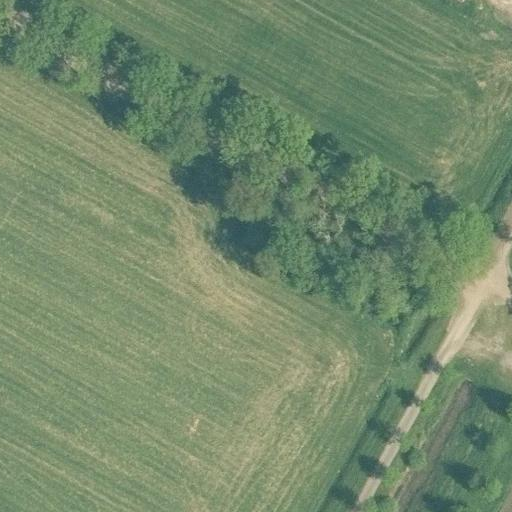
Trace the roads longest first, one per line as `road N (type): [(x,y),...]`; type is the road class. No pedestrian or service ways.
road 1 (track): [(482,283),(0,16)]
road 2 (unclassified): [(356,511),(482,283)]
